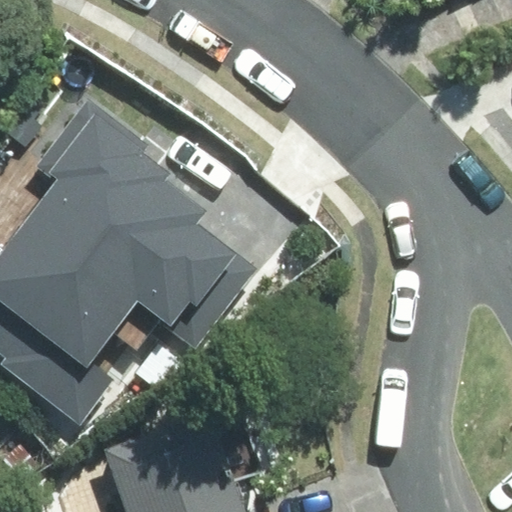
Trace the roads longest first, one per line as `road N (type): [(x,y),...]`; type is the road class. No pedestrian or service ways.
road 1 (residential): [(170,0),(216,25),(450,215)]
road 2 (residential): [(435,511),(422,398),(450,215)]
